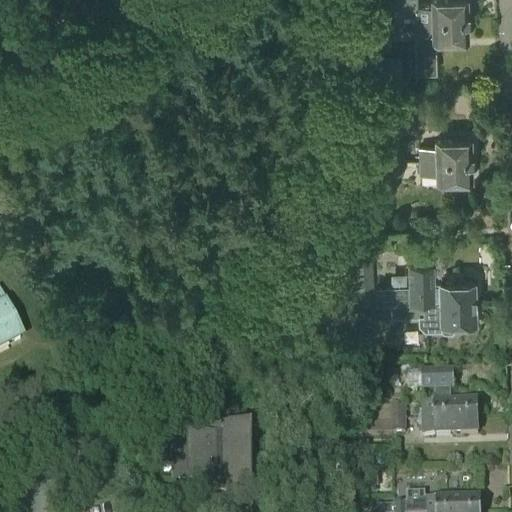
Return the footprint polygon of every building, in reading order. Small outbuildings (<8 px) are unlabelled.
[(415,0),(395,0),(396,1),(397,22),(416,21),(467,19),(466,0),(439,0),(432,0),(432,7),(415,7),(415,0)] [(375,2),(369,2),(370,23),(374,22),(376,22),(382,22),(397,22),(396,1),(375,2)] [(416,34),(414,34),(415,75),(435,74),(434,40),(468,39),(467,19),(416,21),(416,34)] [(397,22),(382,22),(383,35),(385,35),(397,34),(397,22)] [(399,74),(370,74),(364,74),(362,93),(366,93),(399,94),(399,74)] [(419,147),(419,161),(471,159),(470,139),(435,140),(435,147),(419,147)] [(388,149),(388,162),(401,161),(401,149),(388,149)] [(471,159),(419,161),(419,174),(436,173),(436,180),(471,179),(471,159)] [(401,161),(388,162),(357,163),(358,175),(402,174),(401,161)] [(376,182),(354,183),(348,183),(349,222),(355,222),(377,221),(376,182)] [(354,274),(370,274),(370,249),(355,249),(354,274)] [(409,284),(376,285),(376,305),(378,305),(391,305),(434,303),(474,302),(474,282),(433,283),(433,266),(408,267),(409,284)] [(356,277),(354,277),(354,279),(354,289),(357,289),(373,288),(372,277),(356,277)] [(434,303),(391,305),(391,317),(418,317),(418,326),(423,330),(442,330),(444,332),(450,332),(454,329),(457,329),(457,322),(475,322),(474,302),(434,303)] [(0,349),(19,340),(0,303),(0,349)] [(401,364),(383,365),(384,379),(402,378),(401,364)] [(418,413),(418,421),(477,419),(477,402),(451,403),(450,391),(454,391),(453,373),(421,374),(422,392),(434,392),(434,404),(422,404),(422,413),(418,413)] [(392,409),(392,421),(405,421),(404,408),(392,409)] [(237,409),(225,409),(225,425),(237,425),(237,409)] [(477,419),(418,421),(419,429),(423,428),(423,437),(435,436),(435,437),(478,435),(477,419)] [(393,434),(392,421),(366,422),(366,435),(393,434)] [(405,421),(392,421),(393,434),(405,434),(405,421)] [(175,481),(192,481),(192,487),(210,487),(210,496),(224,496),(224,497),(250,497),(250,430),(224,430),(224,431),(210,431),(210,441),(192,441),(192,447),(175,447),(175,481)] [(106,481),(121,496),(129,488),(114,473),(106,481)] [(479,511),(479,498),(437,499),(425,500),(424,492),(405,492),(405,504),(394,504),(394,511),(479,511)]
